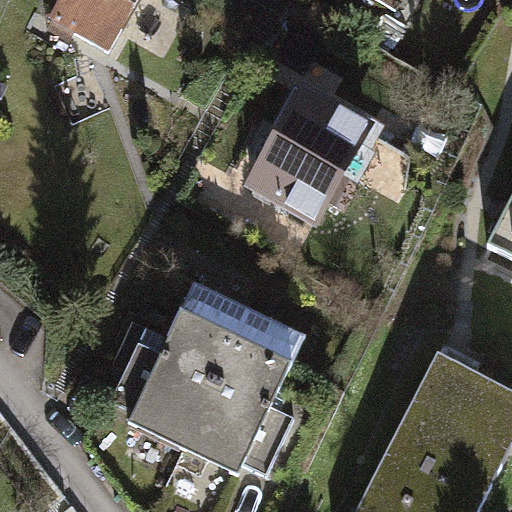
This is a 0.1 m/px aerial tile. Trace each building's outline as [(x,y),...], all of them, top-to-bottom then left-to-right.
[(57,0),(59,6),(50,21),(107,54),(137,0),(57,0)] [(376,0),(396,11),(401,0),(376,0)] [(261,170),(252,186),(310,224),(366,133),(303,99),(279,142),(269,145),(261,149),(258,161),(261,170)] [(511,198),(485,248),(511,262),(511,198)] [(156,441),(182,454),(247,315),(212,300),(206,310),(189,302),(161,358),(138,346),(110,402),(163,428),(156,441)] [(284,335),(247,315),(182,454),(206,465),(212,452),(265,478),(295,418),(272,407),(297,355),(278,346),(284,335)] [(511,396),(434,359),(359,511),(478,511),(511,443),(511,396)]
